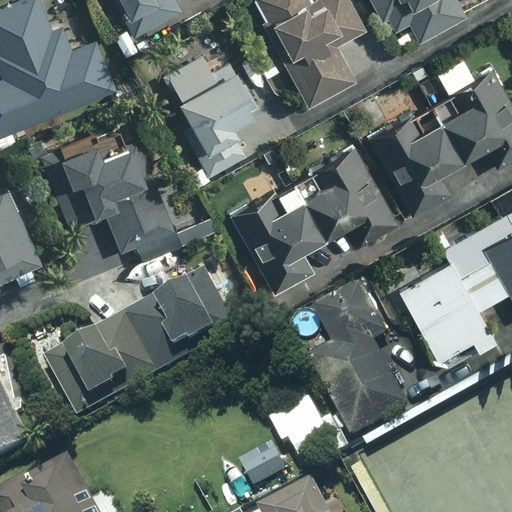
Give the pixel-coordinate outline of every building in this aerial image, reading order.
[(0,77),(0,135),(113,90),(92,40),(71,49),(62,26),(51,30),(39,0),(7,0),(0,3),(0,74),(1,77),(0,77)] [(115,0),(134,38),(164,24),(152,0),(115,0)] [(305,0),(249,0),(308,106),(353,81),(335,47),(363,32),(344,0),(314,0),(308,4),(305,0)] [(466,13),(457,0),(363,0),(388,39),(403,29),(414,47),(466,13)] [(203,48),(151,72),(202,180),(249,158),(233,126),(278,104),(266,78),(280,72),(268,47),(215,72),(203,48)] [(358,143),(404,223),(455,194),(447,180),(487,157),(495,171),(511,161),(511,112),(487,69),(472,78),(461,58),(432,74),(443,94),(358,143)] [(138,262),(178,246),(134,139),(122,143),(114,123),(39,154),(69,227),(101,213),(119,255),(132,249),(138,262)] [(220,222),(266,302),(316,273),(309,261),(349,238),(404,223),(358,143),(220,222)] [(0,184),(0,295),(45,272),(1,184),(0,184)] [(511,185),(487,199),(496,216),(377,282),(425,367),(440,358),(446,368),(496,340),(478,309),(506,294),(511,304),(511,185)] [(238,333),(202,269),(37,362),(72,425),(238,333)] [(362,277),(282,323),(350,441),(408,408),(370,342),(392,329),(362,277)] [(0,461),(28,449),(0,390),(0,461)] [(333,445),(319,422),(284,442),(298,465),(333,445)] [(290,471),(277,446),(238,465),(251,490),(290,471)] [(100,511),(71,456),(0,493),(0,511),(100,511)] [(330,511),(313,479),(255,509),(256,511),(330,511)]
